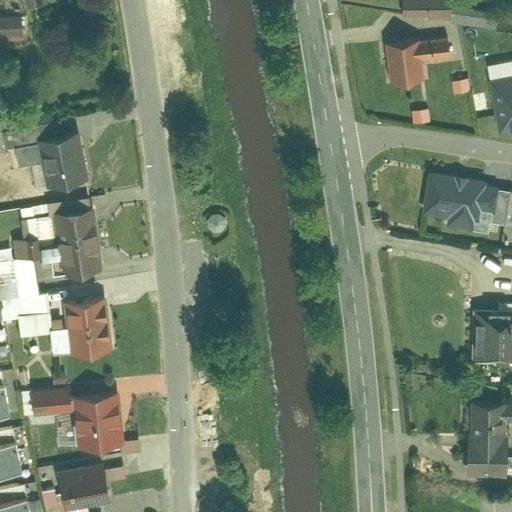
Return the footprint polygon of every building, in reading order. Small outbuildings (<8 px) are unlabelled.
[(402,0),(402,11),(447,10),(446,0),(402,0)] [(384,38),(389,75),(423,71),(421,53),(448,50),(446,34),(419,37),(419,34),(384,38)] [(511,68),(488,73),(498,127),(511,123),(511,68)] [(467,74),(452,77),(454,88),(469,85),(467,74)] [(427,105),(411,107),(413,119),(429,117),(427,105)] [(20,162),(39,160),(44,183),(91,176),(82,132),(14,143),(20,162)] [(429,168),(423,208),(447,212),(446,219),(472,223),(473,216),(478,216),(480,204),(494,206),(497,185),(498,183),(484,181),(485,177),(429,168)] [(14,180),(0,175),(0,207),(3,208),(14,180)] [(510,187),(497,185),(494,206),(480,204),(478,216),(505,220),(510,187)] [(107,275),(95,204),(35,212),(37,232),(17,235),(19,257),(41,254),(47,288),(107,275)] [(113,348),(107,294),(65,298),(68,323),(55,323),(48,291),(1,298),(4,318),(18,317),(22,334),(49,332),(51,354),(113,348)] [(473,357),(511,357),(511,306),(474,306),(473,357)] [(0,413),(10,411),(1,367),(0,367),(0,413)] [(127,442),(120,391),(74,396),(73,383),(33,387),(35,413),(72,409),(77,447),(127,442)] [(467,431),(466,473),(504,473),(505,416),(511,416),(511,402),(506,403),(506,400),(471,400),(470,431),(467,431)] [(0,472),(21,468),(12,424),(0,426),(0,472)] [(104,459),(59,469),(69,509),(114,501),(104,459)] [(0,511),(30,511),(24,480),(0,484),(0,511)] [(45,488),(47,507),(59,505),(57,486),(45,488)]
